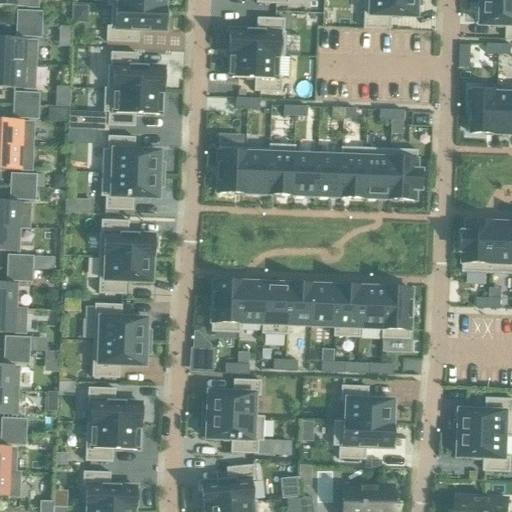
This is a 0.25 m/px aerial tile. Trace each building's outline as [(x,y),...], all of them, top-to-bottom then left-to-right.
[(0,0),(0,7),(36,9),(36,0),(0,0)] [(106,0),(107,6),(165,9),(165,7),(164,7),(164,0),(106,0)] [(389,31),(390,18),(415,19),(416,7),(420,7),(420,0),(363,0),(362,30),(389,31)] [(511,3),(480,3),(480,4),(482,4),(481,27),(506,28),(506,40),(511,40),(511,3)] [(138,31),(164,32),(165,9),(107,6),(106,7),(110,7),(109,27),(106,27),(105,43),(137,44),(138,31)] [(16,12),(15,25),(41,26),(42,13),(16,12)] [(255,32),(229,31),(228,55),(283,57),(284,33),(283,33),(283,20),(256,19),(255,32)] [(15,38),(41,39),(41,26),(15,25),(15,38)] [(0,65),(34,67),(35,43),(0,41),(0,65)] [(487,45),(487,55),(499,56),(499,46),(487,45)] [(499,46),(499,56),(511,56),(511,46),(499,46)] [(103,89),(103,90),(162,92),(163,69),(136,68),(137,55),(109,54),(109,66),(108,66),(107,89),(103,89)] [(277,58),(283,58),(283,57),(228,55),(228,56),(229,56),(228,79),(254,80),(253,93),(280,94),(281,78),(276,78),(277,58)] [(0,89),(33,90),(34,67),(0,65),(0,89)] [(496,135),(497,90),(470,89),(468,134),(485,135),(493,135),(496,135)] [(162,94),(162,92),(103,90),(102,114),(107,114),(106,127),(134,128),(134,115),(160,116),(161,94),(162,94)] [(511,136),(511,95),(498,95),(498,90),(497,90),(496,135),(511,136)] [(39,95),(13,93),(12,107),(38,108),(39,95)] [(234,109),(246,110),(247,100),(235,99),(234,109)] [(259,100),(247,100),(246,110),(258,110),(259,100)] [(38,108),(12,107),(12,120),(37,121),(38,108)] [(294,118),(295,108),(283,107),(282,117),(294,118)] [(294,118),(306,118),(307,108),(295,108),(294,118)] [(342,110),(331,109),(330,119),(342,120),(342,110)] [(342,110),(342,120),(354,120),(354,110),(342,110)] [(379,111),(378,121),(390,122),(391,112),(379,111)] [(402,122),(402,112),(391,112),(390,122),(402,122)] [(0,146),(31,148),(32,124),(0,123),(0,146)] [(68,131),(67,144),(69,144),(76,145),(76,132),(68,131)] [(102,150),(101,174),(163,177),(163,165),(159,165),(159,153),(142,152),(133,151),(133,149),(134,139),(107,138),(106,150),(102,150)] [(31,148),(0,146),(0,170),(30,172),(31,148)] [(245,150),(243,195),(267,196),(269,146),(268,146),(268,151),(245,150)] [(293,147),(269,146),(267,196),(278,197),(291,197),(293,147)] [(294,200),(301,200),(304,198),(315,198),(317,157),(294,156),(294,147),(293,147),(291,197),(292,197),(294,200)] [(245,150),(217,149),(216,194),(243,195),(245,150)] [(336,199),(339,199),(341,149),(340,149),(339,158),(317,157),(315,198),(316,198),(318,201),(325,201),(328,199),(336,199)] [(339,199),(363,200),(365,150),(341,149),(339,199)] [(389,151),(365,150),(363,200),(364,200),(366,203),(373,203),(376,201),(384,201),(387,201),(389,151)] [(414,202),(415,191),(419,192),(420,172),(416,172),(416,152),(389,151),(387,201),(414,202)] [(162,189),(163,177),(101,174),(100,198),(104,198),(104,211),(131,212),(132,201),(132,199),(140,200),(157,200),(158,188),(162,189)] [(10,175),(9,188),(35,189),(35,176),(10,175)] [(34,203),(35,189),(9,188),(8,201),(34,203)] [(64,202),(64,215),(74,215),(74,203),(64,202)] [(0,228),(28,230),(29,206),(0,204),(0,228)] [(127,235),(127,223),(100,221),(100,234),(98,234),(97,258),(153,260),(153,257),(153,249),(154,236),(127,235)] [(490,275),(492,224),(464,223),(464,234),(460,234),(459,253),(463,253),(462,274),(490,275)] [(492,224),(490,275),(511,275),(511,225),(495,224),(492,224)] [(0,252),(17,253),(18,230),(28,231),(28,230),(0,228),(0,252)] [(6,256),(6,270),(32,271),(32,257),(6,256)] [(153,260),(97,258),(97,259),(99,259),(97,295),(124,296),(125,285),(125,283),(133,283),(150,284),(152,261),(153,261),(153,260)] [(5,283),(31,284),(32,271),(6,270),(5,283)] [(237,334),(239,284),(212,283),(210,333),(237,334)] [(260,335),(261,335),(263,285),(239,284),(237,334),(239,335),(239,325),(261,326),(260,335)] [(277,286),(263,285),(261,335),(285,336),(287,286),(277,286)] [(0,286),(0,310),(25,311),(25,310),(15,310),(16,287),(0,286)] [(285,336),(287,336),(287,327),(310,328),(311,287),(287,286),(285,336)] [(333,338),(335,288),(311,287),(310,328),(333,329),(332,338),(333,338)] [(357,339),(359,289),(335,288),(333,338),(357,339)] [(380,340),(381,340),(383,290),(359,289),(357,339),(359,339),(359,330),(381,331),(380,340)] [(386,290),(383,290),(381,340),(409,341),(411,291),(386,290)] [(477,299),(477,309),(489,309),(489,299),(477,299)] [(489,299),(489,309),(501,310),(501,300),(489,299)] [(149,344),(150,332),(145,332),(146,320),(129,319),(120,319),(120,317),(121,306),(94,305),(92,342),(149,344)] [(0,334),(24,335),(25,311),(0,310),(0,334)] [(29,339),(3,338),(3,351),(29,352),(29,339)] [(118,380),(118,369),(118,367),(127,367),(144,368),(145,356),(149,356),(149,344),(92,342),(91,379),(118,380)] [(2,364),(28,366),(29,352),(3,351),(2,364)] [(272,361),(272,371),(284,372),(284,361),(272,361)] [(296,372),(296,362),(284,361),(284,372),(296,372)] [(320,363),(320,373),(332,373),(332,363),(320,363)] [(332,373),(344,374),(344,364),(332,363),(332,373)] [(236,365),(224,365),(224,375),(236,375),(236,365)] [(236,365),(236,375),(248,376),(248,366),(236,365)] [(380,365),(368,365),(368,375),(380,375),(380,365)] [(392,376),(392,366),(380,365),(380,375),(392,376)] [(0,368),(0,392),(17,393),(18,369),(0,368)] [(201,416),(263,419),(263,418),(253,417),(254,397),(259,398),(260,382),(232,381),(232,392),(232,394),(223,393),(206,393),(206,405),(201,404),(201,416)] [(59,385),(58,397),(72,398),(73,386),(59,385)] [(392,402),(367,401),(367,388),(340,387),(339,403),(344,403),(344,423),(333,422),(333,423),(393,426),(393,425),(392,425),(392,402)] [(114,403),(114,390),(87,389),(86,404),(90,405),(89,426),(140,428),(140,425),(140,417),(141,404),(114,403)] [(0,415),(16,416),(17,393),(0,392),(0,415)] [(455,423),(455,435),(511,436),(511,400),(486,399),(486,410),(486,412),(477,412),(460,411),(460,423),(455,423)] [(205,429),(204,440),(222,441),(230,441),(230,444),(230,454),(257,455),(257,443),(262,443),(263,419),(201,416),(200,428),(205,429)] [(0,432),(25,434),(26,421),(0,420),(0,422),(0,432)] [(393,426),(333,423),(332,447),(338,448),(337,460),(364,462),(365,449),(392,450),(393,429),(393,426)] [(89,427),(86,426),(84,462),(111,464),(112,453),(112,451),(120,451),(137,452),(138,429),(139,429),(140,428),(89,426),(89,427)] [(25,434),(0,432),(0,446),(25,447),(25,434)] [(511,436),(455,435),(454,447),(459,447),(458,459),(475,459),(484,460),(484,462),(483,473),(510,474),(511,458),(506,458),(507,438),(511,437),(511,436)] [(14,473),(14,450),(0,449),(0,473),(18,474),(19,473),(14,473)] [(378,460),(370,460),(370,468),(378,468),(378,460)] [(202,505),(202,508),(256,503),(256,502),(252,502),(250,482),(254,482),(252,466),(225,469),(226,482),(200,484),(201,497),(202,505)] [(0,473),(0,497),(18,498),(18,474),(0,473)] [(135,511),(135,509),(135,501),(136,488),(109,487),(109,474),(82,473),(82,488),(85,489),(84,510),(135,511)] [(391,511),(392,488),(341,488),(341,511),(391,511)] [(298,511),(310,511),(310,498),(297,499),(298,511)] [(298,511),(297,499),(285,500),(286,511),(298,511)] [(507,511),(508,501),(458,499),(458,505),(457,505),(456,511),(507,511)] [(52,511),(53,502),(39,502),(38,511),(52,511)] [(256,511),(256,503),(202,508),(202,509),(203,509),(203,511),(256,511)]
